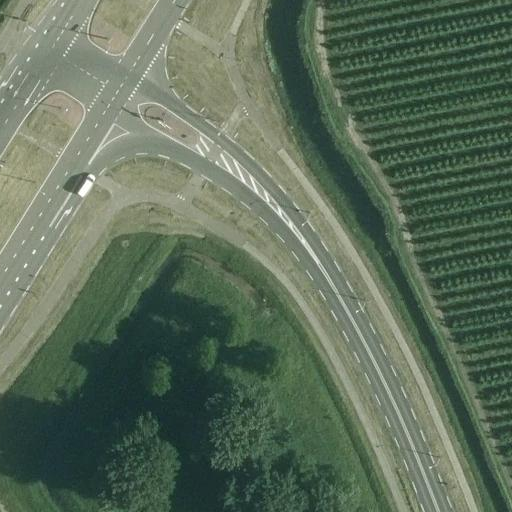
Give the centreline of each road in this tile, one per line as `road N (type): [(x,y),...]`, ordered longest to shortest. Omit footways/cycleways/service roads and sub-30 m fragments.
road 1 (track): [(511,501),(352,142),(319,34),(325,0)]
road 2 (primary): [(442,511),(367,339),(290,226)]
road 3 (primary): [(290,226),(221,140),(126,74)]
road 4 (primary): [(105,109),(290,226)]
road 5 (primary): [(0,278),(105,109)]
